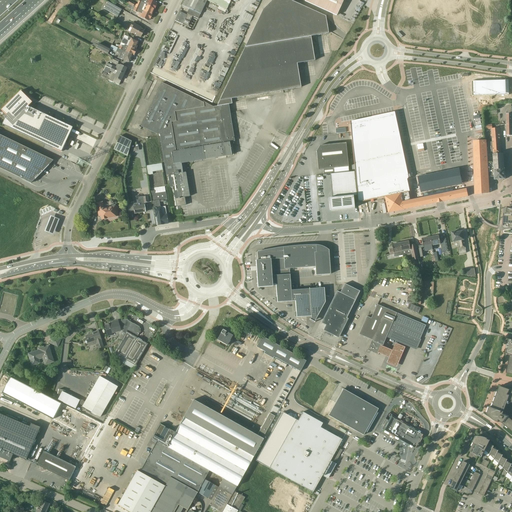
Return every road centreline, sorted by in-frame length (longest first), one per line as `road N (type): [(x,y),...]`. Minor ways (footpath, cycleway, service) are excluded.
road 1 (unclassified): [(67,256),(75,209),(175,0)]
road 2 (tertiary): [(362,52),(328,82),(236,226)]
road 3 (tertiary): [(264,208),(331,89),(367,60)]
road 4 (secondary): [(412,389),(306,345),(254,309)]
road 5 (unclassified): [(10,339),(102,295),(129,295),(169,314)]
road 6 (unclassified): [(236,226),(226,220),(95,242)]
road 7 (tertiary): [(390,56),(511,71)]
road 8 (tertiary): [(511,63),(390,48)]
